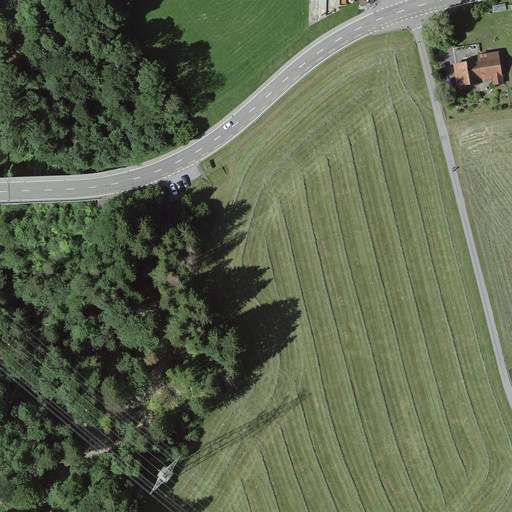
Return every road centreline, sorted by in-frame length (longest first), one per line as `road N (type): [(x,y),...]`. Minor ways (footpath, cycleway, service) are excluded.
road 1 (secondary): [(0,192),(98,187),(167,167),(231,128),(340,38),(412,7)]
road 2 (unclassified): [(412,7),(511,396)]
